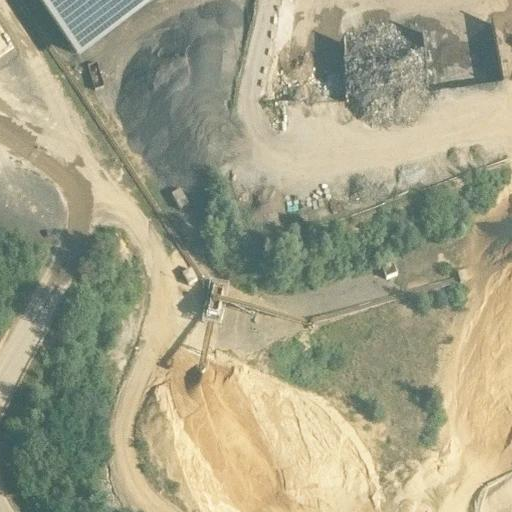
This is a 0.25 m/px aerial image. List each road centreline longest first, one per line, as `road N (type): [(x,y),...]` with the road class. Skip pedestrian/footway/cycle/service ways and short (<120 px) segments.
road 1 (track): [(511,160),(451,144),(335,203),(293,212),(272,186),(271,159),(272,97),(293,0)]
road 2 (unknown): [(0,136),(34,192),(38,239),(1,436),(7,484),(22,511)]
road 3 (track): [(383,0),(399,10),(468,17),(511,5)]
